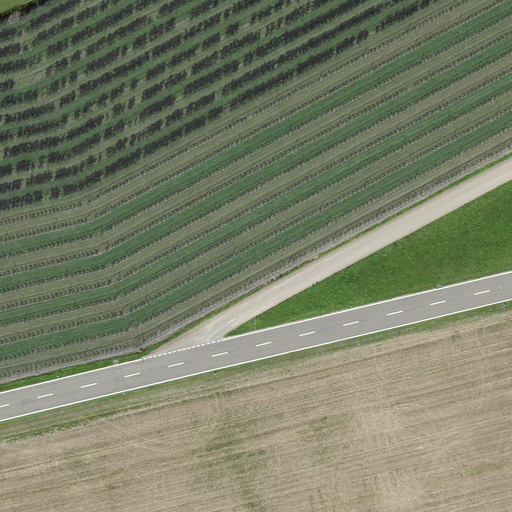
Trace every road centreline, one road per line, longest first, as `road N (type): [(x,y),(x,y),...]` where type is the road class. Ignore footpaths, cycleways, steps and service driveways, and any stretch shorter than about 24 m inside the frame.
road 1 (tertiary): [(0,408),(511,287)]
road 2 (track): [(192,362),(201,339),(228,321),(511,169)]
